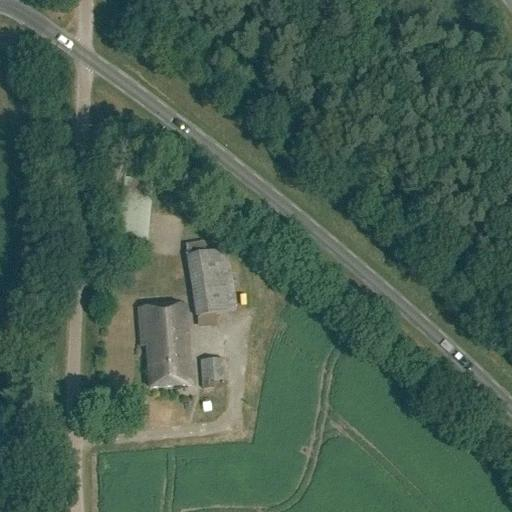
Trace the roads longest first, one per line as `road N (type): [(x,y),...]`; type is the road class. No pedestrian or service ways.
road 1 (primary): [(84,55),(220,155),(511,409)]
road 2 (unclassified): [(78,511),(84,55)]
